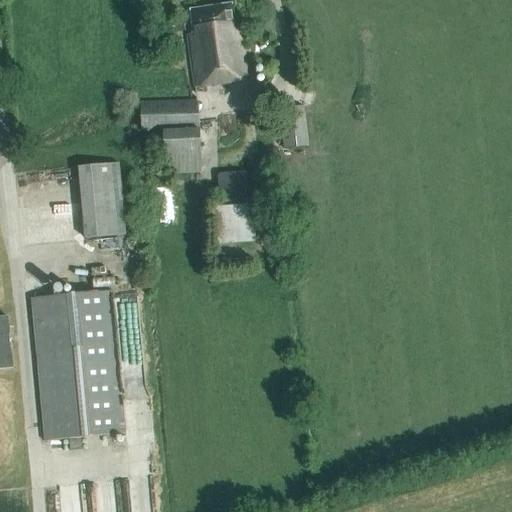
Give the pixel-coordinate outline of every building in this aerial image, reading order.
[(248,82),(241,29),(237,30),(234,6),(192,12),(195,36),(189,37),(195,88),(248,82)] [(185,31),(184,22),(172,24),(173,32),(185,31)] [(201,173),(199,101),(143,103),(144,132),(163,132),(164,174),(201,173)] [(309,149),(304,109),(279,112),(284,152),(309,149)] [(127,236),(120,164),(81,168),(87,239),(127,236)] [(246,203),(245,176),(219,177),(220,204),(246,203)] [(255,245),(253,206),(211,208),(213,247),(255,245)] [(123,401),(114,291),(33,298),(44,442),(126,435),(124,418),(123,401)] [(0,370),(13,370),(8,317),(0,317),(0,370)]
